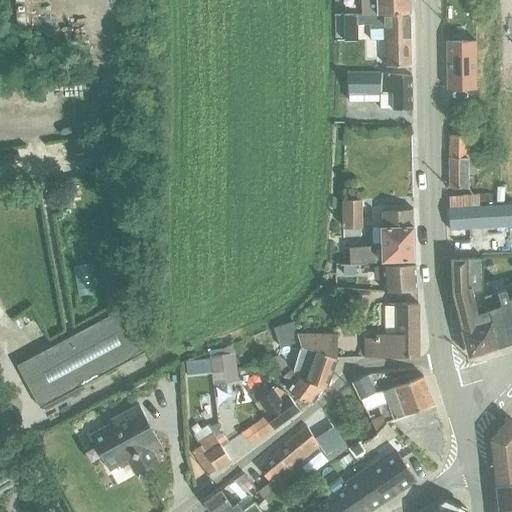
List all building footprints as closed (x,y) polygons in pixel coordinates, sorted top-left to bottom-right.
[(410,0),(362,0),(363,14),(411,13),(410,0)] [(411,13),(363,14),(345,14),(345,41),(359,41),(358,24),(370,23),(371,40),(385,40),(412,39),(411,13)] [(412,39),(385,40),(386,66),(412,65),(412,39)] [(477,40),(447,41),(448,89),(477,89),(477,40)] [(412,75),(348,71),(350,102),(381,102),(381,110),(413,109),(412,75)] [(450,157),(483,158),(483,151),(479,152),(478,134),(469,134),(468,107),(449,108),(450,157)] [(483,158),(450,157),(450,188),(469,188),(469,174),(492,174),(492,158),(483,158)] [(450,207),(493,204),(493,194),(450,197),(450,207)] [(363,200),(344,200),(343,228),(363,228),(363,200)] [(493,204),(450,207),(450,230),(511,225),(511,203),(508,203),(493,204)] [(351,263),(357,263),(416,261),(414,209),(383,210),(383,227),(372,228),(373,245),(350,248),(351,263)] [(453,292),(473,292),(484,292),(482,257),(451,258),(453,292)] [(357,263),(351,263),(337,264),(337,288),(357,289),(357,263)] [(416,265),(374,267),(375,279),(384,279),(385,290),(418,291),(416,265)] [(489,310),(500,348),(511,343),(511,298),(509,299),(506,290),(485,296),(489,310)] [(473,292),(453,292),(460,319),(479,313),(473,292)] [(376,338),(366,338),(366,358),(419,357),(419,303),(397,303),(398,334),(376,334),(376,338)] [(125,308),(18,365),(41,408),(148,350),(125,308)] [(479,313),(460,319),(469,353),(470,353),(475,356),(500,348),(489,310),(479,313)] [(301,342),(298,333),(294,321),(278,326),(284,348),(301,342)] [(298,333),(301,342),(302,345),(338,358),(338,333),(298,333)] [(294,371),(324,387),(327,388),(338,358),(302,345),(294,371)] [(211,359),(212,373),(214,385),(240,382),(236,353),(223,354),(222,350),(212,352),(212,356),(210,356),(211,359)] [(324,387),(294,371),(292,369),(279,355),(267,360),(285,379),(286,377),(293,383),(288,390),(313,404),(324,387)] [(212,373),(211,359),(187,362),(189,376),(212,373)] [(368,375),(353,382),(367,411),(379,406),(382,415),(372,421),(377,433),(386,423),(435,405),(424,376),(385,391),(376,392),(373,386),(375,386),(370,375),(368,375)] [(266,416),(275,429),(300,411),(288,394),(277,387),(269,389),(266,384),(251,394),(263,412),(266,416)] [(93,440),(83,445),(92,461),(102,455),(110,471),(111,470),(111,468),(128,459),(137,475),(160,463),(154,451),(163,446),(139,403),(111,419),(112,422),(89,434),(93,440)] [(275,429),(266,416),(250,428),(259,440),(275,429)] [(334,417),(317,427),(334,455),(351,446),(334,417)] [(511,421),(509,419),(491,439),(497,485),(511,483),(511,421)] [(202,446),(193,451),(209,475),(232,460),(219,441),(228,435),(225,431),(220,434),(218,423),(211,426),(210,424),(194,434),(199,443),(202,446)] [(259,468),(271,482),(279,475),(279,476),(289,468),(294,475),(304,466),(302,463),(321,447),(308,427),(259,468)] [(381,458),(363,470),(383,502),(417,479),(399,453),(384,462),(381,458)] [(346,486),(332,496),(343,511),(367,511),(383,502),(363,470),(344,483),(346,486)] [(245,473),(237,479),(249,494),(256,489),(245,473)] [(341,476),(326,486),(332,496),(346,486),(344,483),(342,484),(340,480),(342,479),(341,476)] [(259,507),(262,511),(270,511),(286,500),(271,482),(260,491),(266,499),(259,507)] [(211,511),(262,511),(259,507),(250,495),(240,502),(245,510),(243,511),(238,503),(233,506),(222,490),(205,502),(211,511)] [(343,511),(332,496),(319,505),(316,502),(301,511),(343,511)] [(446,499),(426,511),(467,511),(467,509),(446,499)]
